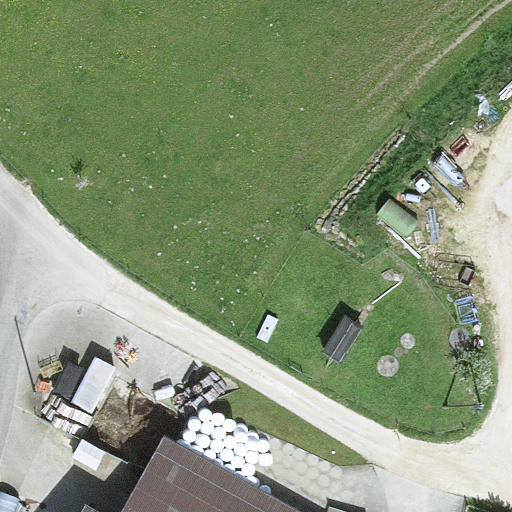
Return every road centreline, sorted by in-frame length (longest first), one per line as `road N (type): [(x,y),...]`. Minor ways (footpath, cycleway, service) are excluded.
road 1 (track): [(15,210),(70,264),(224,358),(358,434),(511,495)]
road 2 (unclassified): [(0,193),(15,210),(0,378)]
